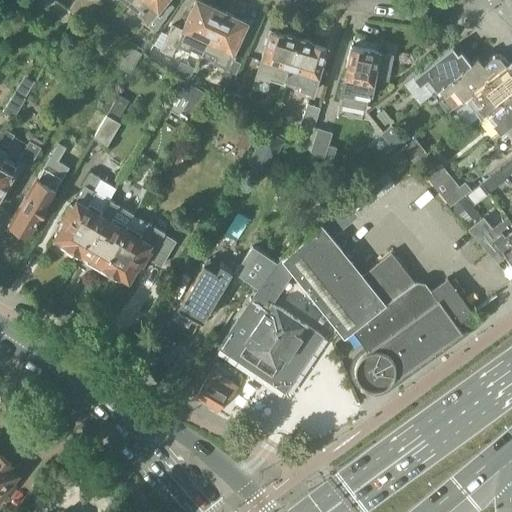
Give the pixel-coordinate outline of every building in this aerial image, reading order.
[(99,0),(75,0),(69,8),(86,17),(99,0)] [(174,6),(166,0),(129,0),(126,4),(146,20),(145,22),(155,30),(174,6)] [(199,58),(221,11),(198,1),(195,2),(182,29),(172,25),(167,34),(162,32),(154,45),(161,48),(160,51),(172,56),(176,47),(199,58)] [(221,11),(199,58),(222,69),(230,52),(232,53),(245,25),(243,21),(221,11)] [(110,59),(122,36),(116,32),(110,29),(97,52),(110,59)] [(285,84),(299,38),(270,29),(256,75),(285,84)] [(312,92),(325,46),(299,38),(285,84),(312,92)] [(440,88),(471,63),(470,61),(470,58),(467,53),(462,53),(461,51),(458,54),(452,46),(413,76),(420,85),(423,83),(431,94),(440,88)] [(343,89),(344,89),(346,90),(342,106),(364,110),(367,94),(368,94),(372,77),(386,80),(392,57),(377,54),(378,52),(352,47),(343,89)] [(509,65),(502,56),(494,55),(482,64),(478,58),(471,63),(440,88),(445,95),(449,92),(458,104),(469,96),(509,65)] [(483,115),(485,114),(511,92),(511,68),(509,65),(469,96),(483,115)] [(232,81),(235,74),(225,69),(216,88),(217,89),(214,95),(223,100),(232,81)] [(176,92),(198,105),(205,92),(183,79),(176,92)] [(14,92),(2,111),(14,118),(26,98),(14,92)] [(499,132),(511,122),(511,92),(485,114),(499,132)] [(307,149),(313,129),(320,107),(307,103),(294,142),(307,149)] [(260,126),(239,113),(224,138),(245,150),(260,126)] [(106,114),(93,137),(107,145),(120,123),(106,114)] [(511,122),(499,132),(493,137),(502,148),(481,164),(488,173),(511,154),(511,122)] [(382,133),(394,148),(403,140),(391,125),(382,133)] [(284,140),(265,129),(246,161),(265,173),(284,140)] [(307,149),(324,160),(329,145),(324,144),(327,134),(313,129),(307,149)] [(0,142),(7,147),(14,135),(5,130),(0,138),(0,142)] [(412,164),(426,152),(414,138),(400,149),(412,164)] [(28,168),(41,147),(29,140),(17,161),(28,168)] [(35,222),(59,183),(63,177),(53,171),(58,161),(56,160),(65,146),(58,142),(43,167),(44,167),(20,206),(22,207),(10,227),(25,236),(34,221),(35,222)] [(10,160),(12,155),(0,148),(0,193),(12,173),(17,164),(10,160)] [(511,159),(500,169),(506,177),(511,171),(511,159)] [(450,206),(470,190),(471,189),(465,181),(459,186),(441,163),(425,175),(450,206)] [(489,193),(498,186),(491,176),(482,183),(489,193)] [(76,257),(79,252),(103,212),(88,203),(95,192),(85,187),(73,206),(70,204),(63,217),(50,209),(37,233),(52,241),(54,237),(63,243),(60,248),(76,257)] [(464,195),(450,206),(465,225),(479,214),(464,195)] [(101,272),(134,216),(110,201),(103,212),(79,252),(88,257),(85,262),(101,272)] [(323,226),(281,259),(343,338),(351,331),(365,351),(363,353),(361,354),(359,356),(358,358),(357,360),(356,362),(355,364),(355,366),(355,369),(355,371),(355,374),(356,376),(357,379),(358,381),(360,383),(363,385),(365,387),(369,388),(372,389),(375,389),(379,389),(383,388),(385,386),(388,384),(390,383),(391,380),(393,378),(394,376),(397,377),(397,378),(462,331),(456,324),(471,312),(459,297),(463,293),(453,280),(448,284),(446,280),(430,292),(437,301),(422,313),(417,306),(409,312),(398,298),(387,307),(332,238),(348,224),(358,216),(346,201),(336,209),(320,222),(323,226)] [(164,234),(134,216),(101,272),(115,280),(118,276),(128,281),(138,264),(141,265),(149,251),(152,253),(148,259),(160,266),(174,242),(163,236),(164,234)] [(511,224),(507,218),(489,232),(511,262),(511,224)] [(251,247),(234,272),(257,289),(258,289),(276,263),(251,247)] [(257,289),(218,348),(285,393),(323,336),(308,327),(272,303),(291,273),(276,263),(258,289),(257,289)] [(201,322),(231,272),(223,268),(220,266),(215,273),(203,266),(177,308),(180,309),(174,318),(186,325),(192,316),(201,322)] [(211,371),(194,397),(218,412),(227,397),(229,398),(237,387),(211,371)] [(0,496),(18,474),(8,467),(12,462),(0,453),(0,496)]
